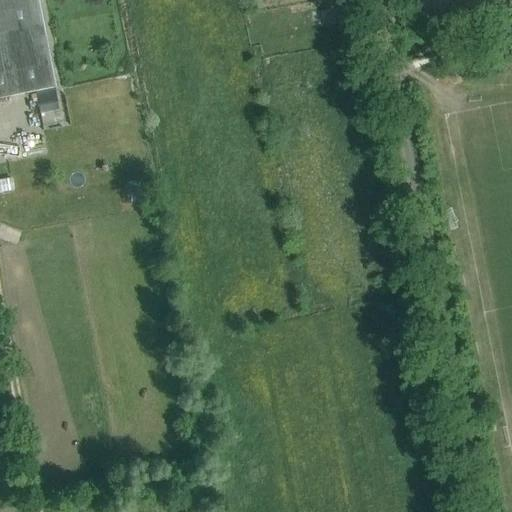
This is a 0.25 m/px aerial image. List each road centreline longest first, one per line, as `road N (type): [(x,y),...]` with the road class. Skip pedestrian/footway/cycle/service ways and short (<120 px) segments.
road 1 (track): [(479,511),(398,80)]
road 2 (track): [(0,319),(37,511)]
